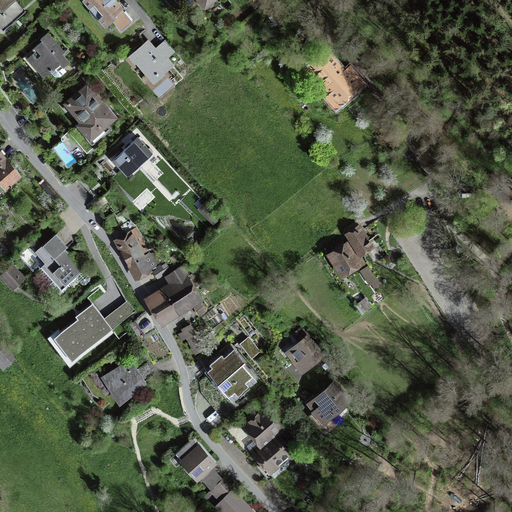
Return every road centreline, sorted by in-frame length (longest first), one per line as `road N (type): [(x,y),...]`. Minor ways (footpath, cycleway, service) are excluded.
road 1 (residential): [(273,511),(193,416),(175,350),(109,242),(0,115)]
road 2 (residential): [(276,0),(364,72),(434,182),(373,219)]
